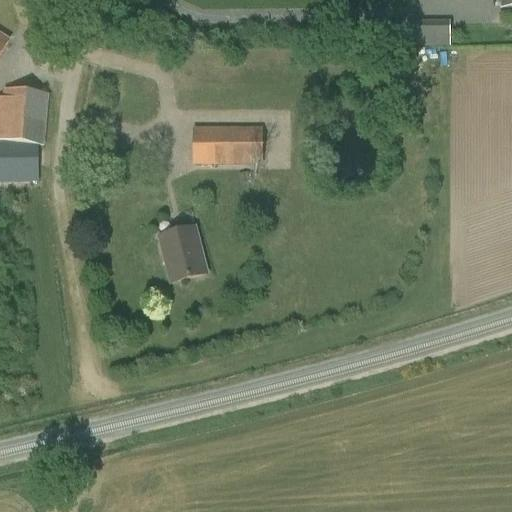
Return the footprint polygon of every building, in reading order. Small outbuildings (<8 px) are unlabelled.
[(45,0),(44,1),(62,18),(66,0),(45,0)] [(447,28),(434,28),(434,46),(447,46),(447,28)] [(0,56),(10,41),(0,35),(0,56)] [(49,96),(3,91),(2,100),(0,99),(0,184),(39,184),(39,148),(44,148),(49,96)] [(193,168),(194,168),(262,168),(262,166),(262,130),(193,130),(193,168)] [(207,276),(195,230),(159,239),(171,286),(207,276)]
